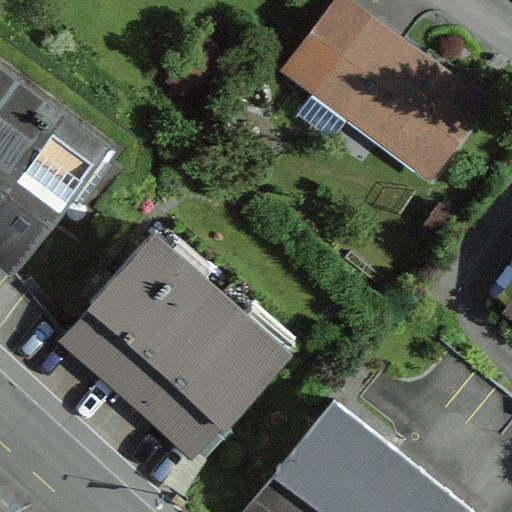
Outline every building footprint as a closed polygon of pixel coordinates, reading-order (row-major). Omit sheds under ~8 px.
[(500,88),(379,0),(330,0),(285,62),(437,173),(500,88)] [(186,95),(230,53),(208,29),(163,71),(186,95)] [(0,254),(21,269),(119,129),(0,46),(0,254)] [(310,332),(173,216),(71,338),(208,453),(310,332)] [(487,511),(500,496),(351,382),(255,508),(260,511),(487,511)] [(0,511),(53,511),(0,463),(0,511)]
